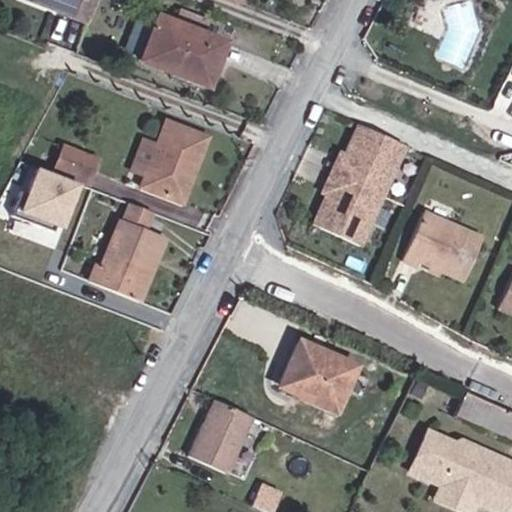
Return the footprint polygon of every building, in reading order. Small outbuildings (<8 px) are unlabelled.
[(32,0),(31,4),(44,9),(47,0),(32,0)] [(47,0),(44,9),(74,20),(82,0),(47,0)] [(82,0),(74,20),(90,26),(99,0),(82,0)] [(389,12),(392,5),(386,2),(383,9),(389,12)] [(186,87),(204,45),(138,20),(121,63),(186,87)] [(404,146),(355,124),(342,153),(350,157),(331,199),(322,194),(310,224),(358,245),(404,146)] [(146,185),(175,198),(187,170),(196,174),(210,142),(172,125),(162,149),(149,178),(146,185)] [(40,168),(22,210),(71,231),(101,159),(62,143),(50,172),(40,168)] [(149,178),(162,149),(150,143),(137,172),(149,178)] [(350,157),(342,153),(338,152),(320,193),(322,194),(331,199),(350,157)] [(187,170),(175,198),(184,202),(196,174),(187,170)] [(148,235),(155,215),(135,207),(127,228),(121,225),(104,265),(97,262),(88,280),(136,301),(150,269),(139,263),(150,236),(148,235)] [(461,280),(481,237),(422,211),(400,259),(414,266),(417,260),(461,280)] [(162,241),(150,236),(139,263),(150,269),(162,241)] [(511,272),(496,308),(511,315),(511,272)] [(333,413),(354,364),(296,339),(274,386),(333,413)] [(511,414),(463,392),(453,415),(508,439),(511,430),(511,414)] [(226,474),(251,418),(213,401),(188,456),(226,474)] [(427,432),(408,473),(411,473),(430,433),(427,432)] [(430,433),(411,473),(414,474),(496,511),(505,511),(511,497),(511,464),(461,441),(453,444),(430,433)] [(460,511),(469,511),(474,502),(438,486),(432,499),(460,511)] [(0,511),(31,511),(21,506),(16,510),(0,499),(0,511)]
